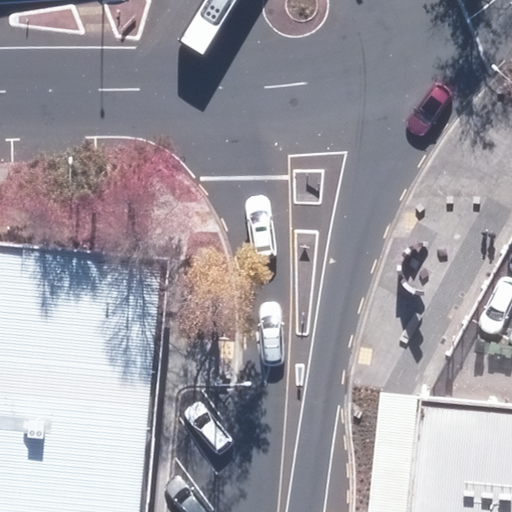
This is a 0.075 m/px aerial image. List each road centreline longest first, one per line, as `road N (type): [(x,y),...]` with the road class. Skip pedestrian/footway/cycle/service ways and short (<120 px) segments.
road 1 (secondary): [(368,101),(297,511)]
road 2 (secondary): [(269,511),(259,293),(234,115)]
road 3 (secondary): [(208,94),(111,85),(0,60)]
road 4 (secondary): [(368,101),(314,128),(273,128),(234,115)]
road 5 (secondary): [(502,0),(386,82)]
